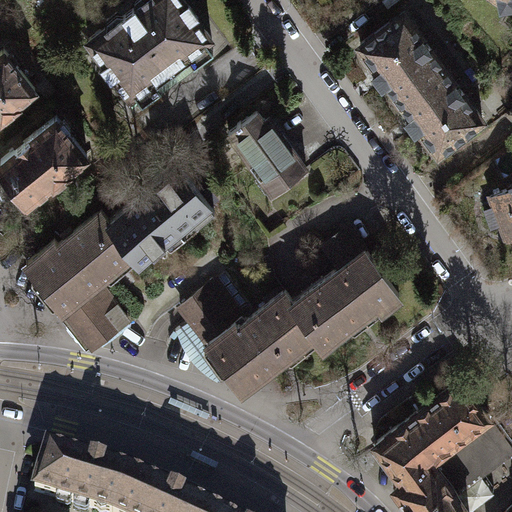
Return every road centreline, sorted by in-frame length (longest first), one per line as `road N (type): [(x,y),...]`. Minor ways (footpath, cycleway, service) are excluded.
road 1 (residential): [(256,0),(480,307)]
road 2 (secondary): [(291,444),(203,399),(106,365),(0,351)]
road 3 (secondary): [(7,410),(181,465),(266,511)]
road 4 (residential): [(480,307),(291,444)]
